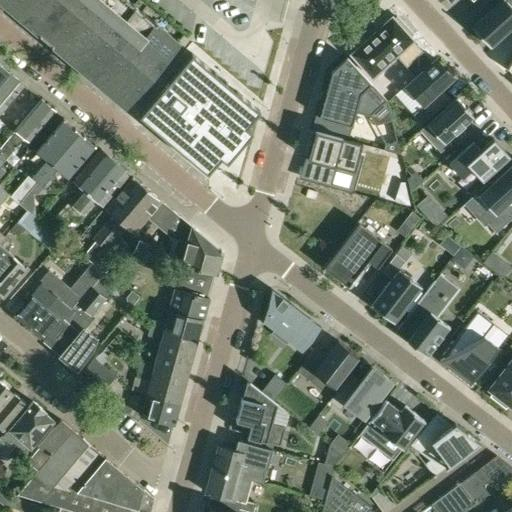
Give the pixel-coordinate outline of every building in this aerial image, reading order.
[(0,0),(23,18),(124,105),(178,41),(135,6),(128,0),(0,0)] [(511,1),(511,0),(492,0),(496,4),(471,27),(489,47),(511,26),(511,1)] [(352,52),(350,53),(351,55),(352,54),(371,75),(370,76),(372,77),(373,76),(373,75),(395,55),(406,66),(422,51),(412,40),(413,39),(412,38),(410,37),(413,34),(397,16),(394,19),(393,17),(392,16),(391,17),(377,30),(376,30),(366,39),(366,40),(352,53),(352,52)] [(191,53),(139,115),(207,173),(220,157),(226,162),(252,132),(246,127),(259,111),(191,53)] [(326,91),(319,117),(352,126),(356,112),(367,115),(370,116),(373,113),(372,113),(382,104),(383,104),(387,100),(347,57),(332,71),(326,91)] [(422,124),(442,105),(434,96),(441,89),(453,78),(435,58),(405,85),(395,95),(413,114),(422,124)] [(0,82),(9,72),(0,64),(0,82)] [(0,112),(24,85),(9,72),(0,82),(0,112)] [(456,97),(420,130),(440,152),(454,140),(458,144),(474,129),(468,122),(473,116),(456,97)] [(55,111),(40,99),(0,145),(0,158),(3,161),(14,149),(12,147),(22,136),(29,141),(55,111)] [(18,203),(36,181),(79,132),(63,118),(36,150),(44,156),(28,174),(10,196),(18,203)] [(319,183),(329,186),(335,166),(354,171),(359,154),(362,143),(315,131),(315,133),(311,147),(312,148),(309,159),(324,163),(319,183)] [(95,145),(79,132),(36,181),(45,188),(60,170),(67,177),(95,145)] [(510,156),(493,138),(480,150),(473,141),(449,163),(462,178),(471,169),(482,181),(510,156)] [(385,144),(383,149),(401,154),(397,141),(385,144)] [(75,208),(115,161),(100,149),(73,181),(80,188),(68,202),(56,215),(64,221),(70,214),(75,208)] [(115,161),(75,208),(70,214),(77,220),(82,214),(95,200),(102,206),(129,174),(115,161)] [(496,233),(510,220),(511,218),(511,214),(505,206),(511,199),(511,165),(492,184),(489,181),(459,208),(460,209),(464,205),(476,194),(489,208),(480,216),(487,223),(496,233)] [(423,181),(415,171),(407,179),(410,192),(423,181)] [(92,238),(99,244),(108,234),(147,189),(133,177),(105,210),(112,216),(101,228),(92,238)] [(404,183),(400,182),(394,200),(409,205),(404,183)] [(0,205),(9,195),(0,186),(0,205)] [(99,269),(102,271),(105,272),(129,245),(118,235),(125,227),(133,233),(147,216),(161,200),(147,189),(108,234),(99,244),(87,259),(99,269)] [(161,200),(147,216),(149,218),(164,202),(161,200)] [(221,251),(191,226),(183,218),(173,211),(164,202),(149,218),(159,227),(166,233),(172,238),(168,256),(168,257),(174,259),(181,261),(180,264),(182,264),(214,273),(216,274),(221,255),(222,251),(221,251)] [(439,206),(427,217),(434,226),(447,215),(439,206)] [(27,232),(38,219),(27,211),(17,223),(23,229),(27,232)] [(400,226),(408,233),(420,218),(412,211),(400,226)] [(357,223),(322,268),(347,286),(366,261),(376,268),(390,249),(357,223)] [(5,237),(0,241),(0,292),(4,295),(27,269),(7,251),(8,242),(5,237)] [(161,253),(138,241),(128,259),(155,273),(165,255),(161,253)] [(461,248),(452,259),(464,268),(473,257),(461,248)] [(422,286),(399,269),(405,261),(395,253),(382,271),(391,278),(371,305),(393,323),(422,286)] [(500,260),(490,253),(482,262),(492,270),(500,260)] [(207,297),(214,273),(182,264),(175,289),(166,323),(151,319),(149,327),(197,341),(209,298),(207,297)] [(94,318),(90,314),(117,281),(105,272),(102,271),(78,300),(72,307),(43,341),(60,356),(77,370),(93,351),(97,340),(84,329),(94,318)] [(47,275),(41,282),(12,316),(43,341),(72,307),(78,300),(47,275)] [(411,339),(409,342),(427,356),(450,327),(437,317),(435,316),(448,299),(446,297),(446,296),(443,294),(442,295),(431,287),(435,280),(434,280),(406,316),(407,316),(408,317),(417,305),(418,306),(416,309),(426,317),(421,324),(420,324),(410,337),(411,339)] [(278,294),(273,290),(271,288),(263,318),(264,318),(263,321),(274,329),(289,341),(293,344),(292,344),(301,352),(321,327),(278,294)] [(132,306),(140,297),(132,291),(126,298),(127,302),(132,306)] [(477,311),(457,337),(465,343),(462,347),(441,358),(439,360),(470,384),(498,348),(483,336),(493,324),(477,311)] [(157,352),(191,363),(197,341),(149,327),(147,335),(160,340),(157,352)] [(316,346),(297,370),(329,395),(358,356),(338,340),(327,355),(316,346)] [(138,370),(185,383),(191,363),(157,352),(153,365),(140,361),(138,370)] [(88,378),(100,364),(90,356),(79,369),(88,378)] [(511,358),(489,389),(493,392),(490,396),(505,408),(508,404),(511,407),(511,358)] [(371,366),(360,380),(356,386),(346,379),(329,401),(340,409),(344,403),(363,418),(392,382),(371,366)] [(185,383),(138,370),(136,377),(149,381),(145,394),(180,404),(185,383)] [(265,385),(278,395),(287,383),(274,374),(265,385)] [(0,380),(0,429),(2,431),(26,403),(15,394),(0,380)] [(235,420),(250,424),(246,437),(280,446),(285,427),(272,423),(277,404),(246,380),(235,420)] [(140,415),(174,425),(180,404),(145,394),(140,415)] [(359,434),(363,437),(389,457),(393,460),(400,451),(402,448),(424,420),(405,405),(400,411),(385,400),(370,419),(371,419),(368,422),(359,434)] [(31,448),(54,422),(45,414),(46,412),(33,401),(3,436),(1,435),(0,436),(0,455),(4,459),(15,447),(23,454),(30,447),(31,448)] [(317,435),(327,423),(318,416),(308,428),(317,435)] [(57,424),(39,446),(39,447),(27,460),(40,470),(19,495),(60,507),(67,509),(75,490),(77,491),(105,457),(60,419),(57,424)] [(446,468),(480,442),(455,423),(435,437),(423,428),(410,445),(429,461),(436,456),(446,468)] [(222,447),(218,446),(211,469),(252,480),(262,483),(272,449),(237,439),(234,450),(223,447),(222,447)] [(333,466),(342,454),(329,444),(329,445),(324,463),(333,466)] [(148,511),(150,511),(154,498),(115,465),(105,457),(77,491),(148,511)] [(508,482),(511,478),(511,467),(508,464),(500,470),(508,482)] [(481,466),(472,473),(473,473),(482,486),(483,485),(490,480),(481,467),(482,467),(481,466)] [(252,480),(211,469),(205,492),(241,502),(242,500),(246,501),(252,480)] [(472,473),(460,482),(472,498),(485,488),(483,485),(482,486),(473,473),(472,473)] [(367,511),(371,507),(331,475),(321,511),(367,511)] [(370,495),(372,497),(380,491),(377,487),(370,495)] [(10,508),(17,499),(11,498),(0,488),(0,502),(4,506),(10,508)] [(148,511),(77,491),(75,490),(67,509),(76,511),(148,511)] [(451,511),(440,497),(431,504),(436,511),(451,511)] [(17,499),(10,508),(24,511),(36,511),(39,506),(17,499)] [(241,502),(240,509),(250,511),(253,511),(255,504),(246,501),(242,500),(241,502)]
